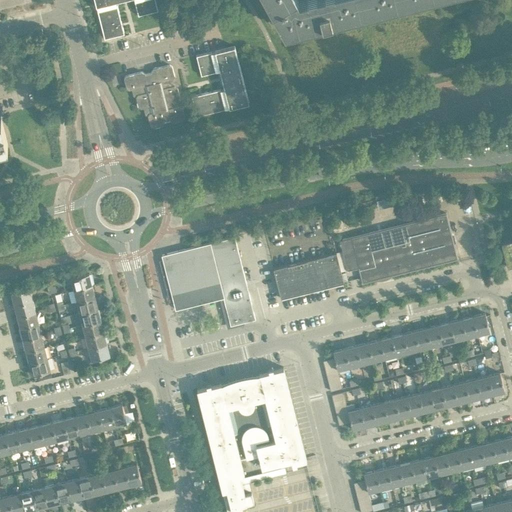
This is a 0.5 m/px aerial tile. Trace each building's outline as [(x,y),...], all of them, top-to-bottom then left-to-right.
[(94,0),(96,6),(97,5),(98,9),(97,9),(104,38),(124,33),(117,4),(116,4),(115,1),(118,0),(134,0),(138,15),(158,10),(155,0),(94,0)] [(268,0),(285,29),(288,28),(397,0),(268,0)] [(249,102),(234,45),(215,50),(215,51),(211,52),(211,51),(196,55),(201,75),(216,71),(216,70),(219,69),(224,88),(221,89),(221,88),(191,96),(196,115),(226,108),(225,108),(229,107),(249,102)] [(125,75),(124,77),(126,88),(129,89),(132,88),(133,95),(136,96),(138,106),(141,108),(144,107),(145,113),(148,115),(150,125),(153,126),(162,124),(164,122),(171,120),(173,121),(183,119),(185,116),(182,107),(180,105),(178,98),(179,95),(177,86),(175,85),(173,78),(174,75),(172,65),(169,64),(153,68),(152,70),(144,72),(142,71),(125,75)] [(396,195),(375,201),(377,208),(398,203),(396,195)] [(339,239),(347,269),(358,266),(362,281),(457,257),(446,213),(339,239)] [(234,236),(185,249),(162,254),(175,308),(223,297),(231,325),(255,318),(234,236)] [(511,239),(501,243),(507,266),(511,265),(511,239)] [(336,252),(273,268),(281,298),(302,292),(301,287),(341,277),(343,282),(344,282),(336,252)] [(79,275),(71,277),(74,289),(92,284),(89,272),(79,275)] [(92,284),(74,289),(77,301),(95,296),(92,284)] [(12,292),(15,304),(32,299),(29,287),(12,292)] [(95,296),(77,301),(80,312),(98,308),(95,296)] [(32,299),(15,304),(17,315),(35,311),(32,299)] [(98,308),(80,312),(83,324),(101,319),(98,308)] [(35,311),(17,315),(20,327),(38,323),(35,311)] [(485,312),(473,315),(477,333),(489,330),(485,312)] [(473,315),(461,318),(466,336),(477,333),(473,315)] [(461,318),(449,321),(454,339),(466,336),(461,318)] [(101,319),(83,324),(86,336),(104,331),(101,319)] [(449,321),(438,324),(442,342),(454,339),(449,321)] [(38,323),(20,327),(23,339),(41,334),(38,323)] [(438,324),(426,327),(431,345),(442,342),(438,324)] [(426,327),(414,330),(419,348),(431,345),(426,327)] [(414,330),(403,333),(407,351),(419,348),(414,330)] [(104,331),(86,336),(88,347),(107,343),(104,331)] [(403,333),(391,336),(395,354),(407,351),(403,333)] [(41,334),(23,339),(26,350),(44,346),(41,334)] [(391,336),(380,339),(384,357),(395,354),(391,336)] [(380,339),(368,341),(373,360),(384,357),(380,339)] [(368,341),(357,344),(361,363),(373,360),(368,341)] [(107,343),(88,347),(91,359),(110,355),(107,343)] [(357,344),(345,347),(349,365),(361,363),(357,344)] [(44,346),(26,350),(29,362),(47,358),(44,346)] [(345,347),(333,350),(335,357),(336,363),(337,369),(349,365),(345,347)] [(335,357),(323,360),(324,366),(336,363),(335,357)] [(47,358),(29,362),(32,374),(50,369),(47,358)] [(336,363),(324,366),(326,372),(337,369),(336,363)] [(306,459),(283,366),(273,369),(273,367),(268,368),(269,370),(259,373),(259,374),(258,374),(256,375),(255,376),(254,377),(253,378),(251,379),(250,380),(250,381),(249,383),(248,382),(247,381),(246,380),(245,380),(244,380),(243,380),(242,380),(241,380),(240,380),(239,381),(238,381),(237,382),(236,382),(236,383),(235,384),(235,385),(235,386),(233,385),(232,385),(230,384),(229,384),(227,383),(226,383),(224,383),(223,383),(221,383),(221,382),(211,385),(210,382),(206,383),(207,386),(197,388),(227,508),(227,511),(239,511),(239,510),(241,505),(242,505),(242,504),(252,501),(252,500),(253,500),(251,491),(245,493),(240,475),(244,474),(240,458),(259,454),(262,466),(265,466),(264,465),(280,461),(281,462),(291,460),(293,465),(297,464),(296,461),(306,459)] [(337,369),(326,372),(327,378),(339,375),(337,369)] [(500,372),(488,375),(492,393),(504,390),(500,372)] [(339,375),(327,378),(329,384),(340,381),(339,375)] [(488,375),(476,378),(481,396),(492,393),(488,375)] [(476,378),(464,381),(469,399),(481,396),(476,378)] [(340,381),(329,384),(330,390),(342,387),(340,381)] [(464,381),(453,384),(457,402),(469,399),(464,381)] [(453,384),(441,387),(446,405),(457,402),(453,384)] [(441,387),(429,390),(434,408),(446,405),(441,387)] [(429,390),(418,393),(422,411),(434,408),(429,390)] [(343,391),(331,394),(333,400),(344,397),(343,391)] [(418,393),(406,395),(410,414),(422,411),(418,393)] [(406,395),(394,398),(399,416),(410,414),(406,395)] [(344,397),(333,400),(334,406),(346,403),(344,397)] [(394,398),(383,401),(387,419),(399,416),(394,398)] [(383,401),(371,404),(376,422),(387,419),(383,401)] [(122,403),(110,406),(115,424),(127,421),(122,403)] [(347,409),(347,406),(346,403),(334,406),(336,412),(347,409)] [(364,425),(360,407),(358,407),(357,403),(347,406),(347,409),(349,415),(350,421),(352,428),(364,425)] [(371,404),(360,407),(364,425),(376,422),(371,404)] [(110,406),(98,409),(103,427),(115,424),(110,406)] [(98,409),(87,412),(91,430),(103,427),(98,409)] [(347,409),(336,412),(337,418),(349,415),(347,409)] [(87,412),(75,415),(80,433),(91,430),(87,412)] [(75,415),(64,418),(68,436),(80,433),(75,415)] [(349,415),(337,418),(339,424),(350,421),(349,415)] [(64,418),(52,421),(56,439),(68,436),(64,418)] [(52,421),(40,424),(45,442),(56,439),(52,421)] [(40,424),(28,427),(33,445),(45,442),(40,424)] [(28,427),(17,429),(22,448),(33,445),(28,427)] [(17,429),(5,432),(10,451),(22,448),(17,429)] [(5,432),(0,433),(0,453),(10,451),(5,432)] [(511,435),(503,438),(508,456),(511,454),(511,435)] [(503,438),(492,440),(496,459),(508,456),(503,438)] [(492,440),(480,443),(485,461),(496,459),(492,440)] [(480,443),(469,446),(473,464),(485,461),(480,443)] [(469,446),(457,449),(462,467),(473,464),(469,446)] [(457,449),(445,452),(450,470),(462,467),(457,449)] [(445,452),(434,455),(438,473),(450,470),(445,452)] [(434,455),(422,458),(427,476),(438,473),(434,455)] [(422,458),(411,461),(415,479),(427,476),(422,458)] [(411,461),(399,464),(403,482),(415,479),(411,461)] [(137,463),(125,466),(130,484),(141,481),(137,463)] [(399,464),(387,467),(392,485),(403,482),(399,464)] [(125,466),(113,469),(118,487),(130,484),(125,466)] [(286,473),(285,467),(264,472),(266,478),(286,473)] [(387,467),(376,470),(380,488),(392,485),(387,467)] [(113,469),(102,471),(106,490),(118,487),(113,469)] [(365,479),(367,485),(368,491),(380,488),(376,470),(363,473),(365,479)] [(102,471),(90,474),(94,493),(106,490),(102,471)] [(90,474),(78,477),(83,495),(94,493),(90,474)] [(78,477),(67,480),(71,498),(83,495),(78,477)] [(353,482),(355,488),(367,485),(365,479),(353,482)] [(67,480),(55,483),(60,501),(71,498),(67,480)] [(251,491),(249,482),(243,484),(245,492),(251,491)] [(55,483),(43,486),(48,504),(60,501),(55,483)] [(367,485),(355,488),(356,494),(368,491),(367,485)] [(43,486),(32,489),(36,507),(48,504),(43,486)] [(32,489),(20,492),(25,510),(36,507),(32,489)] [(368,491),(356,494),(358,500),(370,497),(368,491)] [(20,492),(8,495),(12,511),(16,511),(25,510),(20,492)] [(0,511),(12,511),(8,495),(0,496),(0,511)] [(370,497),(358,500),(359,506),(371,503),(370,497)] [(509,511),(507,500),(495,503),(497,511),(509,511)] [(371,503),(359,506),(360,511),(362,511),(373,509),(371,503)] [(497,511),(495,503),(484,506),(485,511),(497,511)]
